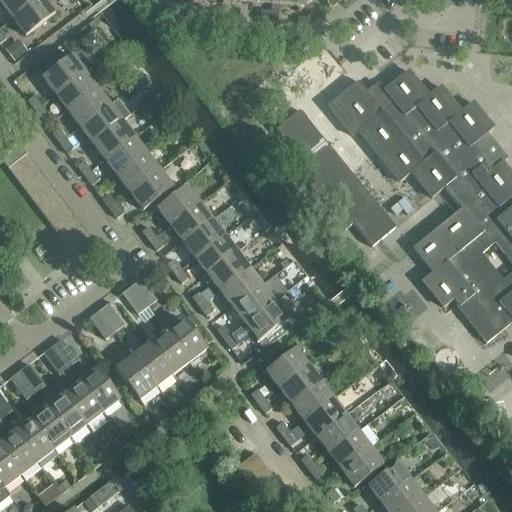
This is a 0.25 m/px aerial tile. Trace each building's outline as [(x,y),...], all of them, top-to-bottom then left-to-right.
[(5,0),(0,4),(12,21),(40,0),(5,0)] [(43,0),(40,0),(12,21),(25,38),(55,15),(43,0)] [(230,9),(231,1),(230,0),(222,0),(223,0),(221,19),(230,20),(230,9)] [(271,0),(271,5),(271,13),(270,24),(277,24),(279,6),(303,8),(313,0),(271,0)] [(325,0),(325,1),(332,9),(339,3),(343,0),(325,0)] [(182,6),(189,15),(193,8),(188,1),(182,6)] [(193,8),(189,15),(201,17),(202,9),(193,8)] [(239,20),(240,10),(230,9),(230,20),(239,20)] [(261,12),(260,23),(270,24),(271,13),(261,12)] [(307,19),(309,28),(318,20),(313,14),(307,19)] [(297,26),(309,28),(307,19),(298,18),(297,26)] [(42,80),(55,96),(84,74),(72,57),(42,80)] [(357,83),(327,108),(352,138),(358,133),(378,157),(376,158),(378,160),(379,159),(400,184),(411,174),(432,200),(443,190),(461,212),(413,252),(432,275),(422,283),(444,309),(453,301),(459,309),(465,304),(476,317),(468,323),(486,345),(511,323),(511,177),(502,165),(507,160),(500,151),(506,146),(500,140),(495,144),(487,135),(493,130),(471,104),(460,113),(439,88),(427,98),(407,72),(383,92),(382,89),(373,88),(366,94),(357,83)] [(55,96),(67,113),(97,90),(84,74),(55,96)] [(67,113),(80,129),(109,107),(97,90),(67,113)] [(27,103),(34,112),(41,107),(34,98),(27,103)] [(41,107),(34,112),(41,122),(48,117),(41,107)] [(80,129),(92,146),(122,123),(109,107),(80,129)] [(275,132),(313,178),(306,185),(345,232),(352,226),(371,249),(395,229),(299,112),(275,132)] [(92,146),(105,162),(134,140),(122,123),(92,146)] [(52,136),(59,145),(66,140),(58,131),(52,136)] [(66,140),(59,145),(66,155),(73,150),(66,140)] [(105,162),(117,179),(147,156),(134,140),(105,162)] [(1,161),(8,170),(27,156),(20,146),(1,161)] [(8,170),(15,180),(34,165),(27,156),(8,170)] [(117,179),(130,195),(159,173),(147,156),(117,179)] [(77,169),(84,178),(91,173),(83,164),(77,169)] [(15,180),(22,189),(41,174),(34,165),(15,180)] [(91,173),(84,178),(91,188),(98,183),(91,173)] [(159,173),(130,195),(142,212),(172,189),(159,173)] [(22,189),(29,198),(48,183),(41,174),(22,189)] [(29,198),(36,207),(55,192),(48,183),(29,198)] [(157,211),(169,227),(199,205),(186,188),(157,211)] [(226,234),(257,210),(242,191),(211,215),(226,234)] [(36,207),(42,216),(62,201),(55,192),(36,207)] [(102,202),(109,211),(116,206),(108,196),(102,202)] [(42,216),(49,225),(68,211),(62,201),(42,216)] [(169,227),(182,244),(211,221),(199,205),(169,227)] [(116,206),(109,211),(116,221),(123,216),(116,206)] [(49,225),(56,234),(75,220),(68,211),(49,225)] [(56,234),(63,243),(82,229),(75,220),(56,234)] [(182,244),(194,260),(224,238),(211,221),(182,244)] [(63,243),(70,252),(89,238),(82,229),(63,243)] [(142,234),(149,243),(156,238),(148,229),(142,234)] [(89,238),(70,252),(77,262),(96,247),(89,238)] [(156,238),(149,243),(156,253),(163,248),(156,238)] [(194,260),(207,277),(237,254),(224,238),(194,260)] [(207,277),(219,293),(249,271),(237,254),(207,277)] [(167,267),(174,276),(180,271),(173,262),(167,267)] [(180,271),(174,276),(181,286),(188,281),(180,271)] [(219,293),(232,310),(262,287),(249,271),(219,293)] [(140,281),(131,288),(147,309),(156,302),(140,281)] [(232,310),(245,326),(274,304),(262,287),(232,310)] [(147,309),(131,288),(121,296),(137,316),(147,309)] [(191,300),(199,309),(205,304),(198,295),(191,300)] [(205,304),(199,309),(206,319),(213,314),(205,304)] [(274,304),(245,326),(257,343),(287,321),(274,304)] [(108,306),(98,313),(114,334),(124,327),(108,306)] [(114,334),(98,313),(89,321),(105,341),(114,334)] [(287,321),(257,343),(263,351),(301,323),(294,315),(287,321)] [(182,320),(165,333),(189,364),(206,351),(182,320)] [(217,332),(224,342),(230,337),(223,327),(217,332)] [(165,333),(148,345),(172,377),(189,364),(165,333)] [(230,337),(224,342),(231,351),(238,346),(230,337)] [(61,341),(52,349),(68,369),(77,362),(61,341)] [(148,345),(132,358),(156,389),(172,377),(148,345)] [(68,369),(52,349),(42,356),(58,377),(68,369)] [(265,374),(278,390),(308,367),(295,351),(265,374)] [(156,389),(132,358),(115,371),(139,402),(156,389)] [(29,366),(19,373),(35,394),(45,387),(29,366)] [(278,390),(290,407),(320,384),(308,367),(278,390)] [(95,371),(79,383),(103,415),(119,402),(95,371)] [(35,394),(19,373),(10,381),(26,402),(35,394)] [(79,383),(62,396),(86,427),(103,415),(79,383)] [(290,407),(303,423),(333,401),(320,384),(290,407)] [(250,397),(258,406),(264,401),(257,392),(250,397)] [(511,392),(492,409),(511,433),(511,392)] [(0,396),(0,416),(2,419),(12,412),(0,396)] [(62,396),(46,408),(70,440),(86,427),(62,396)] [(264,401),(258,406),(265,416),(271,411),(264,401)] [(303,423),(316,440),(345,417),(333,401),(303,423)] [(46,408),(29,421),(53,452),(70,440),(46,408)] [(316,440),(328,456),(358,434),(345,417),(316,440)] [(29,421),(13,434),(36,465),(53,452),(29,421)] [(275,430),(282,439),(289,434),(282,424),(275,430)] [(13,434),(0,443),(0,451),(20,477),(36,465),(13,434)] [(289,434),(282,439),(290,448),(296,443),(289,434)] [(328,456),(341,473),(370,450),(358,434),(328,456)] [(370,450),(341,473),(353,489),(383,467),(370,450)] [(0,451),(0,484),(4,490),(20,477),(0,451)] [(235,469),(243,479),(262,464),(255,455),(235,469)] [(300,462),(307,472),(314,467),(307,457),(300,462)] [(243,479),(249,488),(268,473),(262,464),(243,479)] [(368,488),(380,505),(410,482),(397,466),(368,488)] [(314,467),(307,472),(315,481),(321,476),(314,467)] [(249,488),(256,497),(275,482),(268,473),(249,488)] [(256,497),(263,506),(282,492),(275,482),(256,497)] [(380,505),(385,511),(405,511),(422,499),(410,482),(380,505)] [(89,499),(97,510),(118,494),(110,483),(89,499)] [(4,490),(0,484),(0,505),(10,498),(4,490)] [(325,495),(333,505),(339,500),(332,490),(325,495)] [(263,506),(267,511),(274,511),(289,501),(282,492),(263,506)] [(405,511),(432,511),(422,499),(405,511)] [(274,511),(293,511),(296,510),(289,501),(274,511)]
